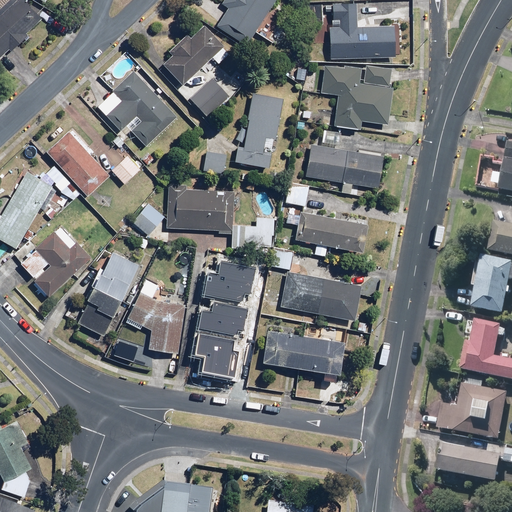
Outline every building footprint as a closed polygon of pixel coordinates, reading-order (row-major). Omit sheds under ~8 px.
[(0,0),(0,58),(10,49),(13,52),(29,36),(27,34),(43,18),(25,0),(0,0)] [(246,44),(275,0),(223,0),(223,1),(231,6),(218,25),(246,44)] [(358,24),(359,3),(332,3),(331,56),(395,57),(396,25),(358,24)] [(213,58),(218,64),(232,52),(206,22),(163,60),(184,84),(213,58)] [(308,61),(299,60),(296,90),(305,91),(308,61)] [(338,92),(335,124),(363,127),(364,120),(390,122),(395,68),(324,61),(321,91),(338,92)] [(133,129),(147,144),(177,117),(136,71),(98,105),(120,129),(138,113),(144,119),(133,129)] [(233,95),(213,75),(189,99),(208,119),(233,95)] [(284,97),(254,92),(244,146),(237,144),(235,160),(271,167),(284,97)] [(387,139),(328,129),(325,145),(310,143),(304,176),(340,182),(339,192),(352,194),(353,184),(378,189),(387,139)] [(112,175),(71,130),(48,150),(89,196),(112,175)] [(228,153),(206,149),(202,171),(225,175),(228,153)] [(141,168),(127,155),(112,170),(126,184),(141,168)] [(499,190),(511,192),(511,161),(505,160),(499,190)] [(55,163),(45,172),(62,190),(71,182),(55,163)] [(23,236),(30,240),(34,232),(28,228),(41,206),(45,208),(56,189),(26,171),(0,215),(0,237),(16,247),(23,236)] [(311,183),(291,179),(286,201),(307,205),(311,183)] [(233,223),(234,190),(195,188),(195,185),(169,184),(168,226),(218,228),(218,231),(233,232),(233,223)] [(165,218),(150,203),(132,220),(147,235),(165,218)] [(371,222),(301,211),(296,241),(366,252),(371,222)] [(511,223),(494,220),(488,251),(511,255),(511,223)] [(274,225),(233,223),(233,232),(232,247),(273,249),(274,225)] [(50,295),(92,255),(78,241),(71,247),(54,229),(36,245),(52,262),(35,278),(50,295)] [(295,248),(275,245),(272,265),(291,268),(295,248)] [(140,265),(115,253),(111,261),(106,258),(84,302),(89,304),(79,324),(105,337),(140,265)] [(511,260),(478,255),(472,285),(477,286),(473,308),(507,315),(511,285),(511,260)] [(288,275),(281,312),(355,326),(362,289),(288,275)] [(246,355),(257,292),(237,289),(233,311),(208,306),(204,330),(223,334),(220,350),(246,355)] [(180,352),(185,304),(161,300),(142,290),(126,321),(142,330),(144,325),(154,330),(151,349),(180,352)] [(468,334),(461,370),(511,379),(511,359),(498,357),(504,325),(469,318),(466,333),(468,334)] [(345,339),(268,330),(264,363),(325,370),(324,378),(337,380),(338,374),(341,374),(345,339)] [(442,403),(437,428),(499,440),(509,392),(483,387),(484,379),(464,375),(459,406),(442,403)] [(30,446),(18,420),(0,428),(0,472),(4,481),(2,489),(25,496),(31,479),(26,472),(34,467),(25,449),(30,446)] [(511,461),(511,446),(489,442),(487,451),(442,443),(437,471),(497,482),(501,460),(511,461)] [(191,483),(165,481),(164,489),(138,509),(137,511),(211,511),(213,486),(191,485),(191,483)] [(0,511),(36,511),(38,509),(0,496),(0,511)] [(317,511),(318,506),(268,501),(266,511),(317,511)]
